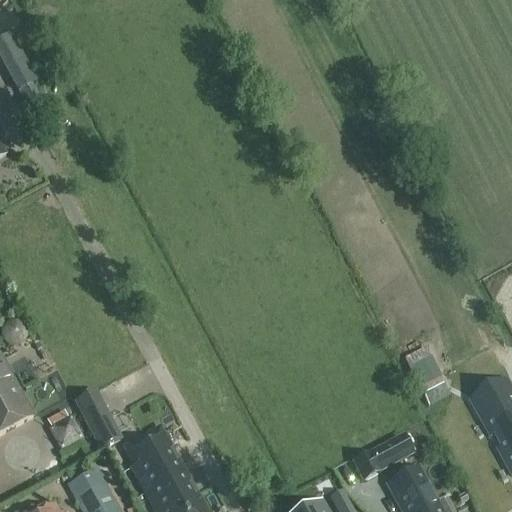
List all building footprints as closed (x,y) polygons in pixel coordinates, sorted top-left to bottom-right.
[(10,36),(0,41),(0,59),(18,94),(36,84),(10,36)] [(0,337),(0,339),(15,347),(23,333),(8,324),(0,337)] [(0,436),(33,419),(0,359),(0,436)] [(511,474),(511,392),(508,386),(473,405),(511,474)] [(120,441),(103,409),(95,395),(76,405),(83,420),(101,451),(120,441)] [(79,445),(59,399),(33,411),(53,456),(79,445)] [(132,470),(146,495),(183,474),(159,431),(124,451),(134,469),(132,470)] [(410,457),(401,440),(354,465),(364,482),(410,457)] [(396,483),(388,487),(401,510),(402,511),(448,511),(443,503),(437,506),(417,470),(396,483)] [(204,511),(183,474),(146,495),(155,511),(204,511)] [(117,511),(103,486),(75,501),(80,511),(117,511)]
